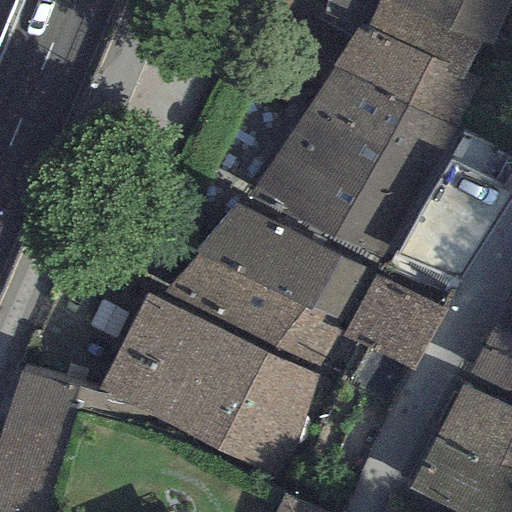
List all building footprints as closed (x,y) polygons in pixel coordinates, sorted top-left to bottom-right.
[(324,0),(318,24),(347,39),(353,29),(464,76),(482,41),(490,46),(511,0),(324,0)] [(464,76),(353,29),(347,39),(332,66),(453,128),(476,81),(464,76)] [(332,66),(306,108),(434,175),(459,131),(453,128),(332,66)] [(434,175),(306,108),(285,143),(414,212),(434,175)] [(414,212),(285,143),(247,195),(378,258),(414,212)] [(373,275),(232,203),(195,253),(341,330),(373,275)] [(314,375),(341,330),(195,253),(157,301),(314,375)] [(444,310),(374,276),(359,303),(429,338),(444,310)] [(511,286),(491,330),(511,339),(511,286)] [(157,301),(145,294),(121,342),(302,425),(314,375),(157,301)] [(412,372),(429,338),(359,303),(342,336),(412,372)] [(511,403),(511,339),(491,330),(466,381),(511,403)] [(284,483),(302,425),(121,342),(93,390),(284,483)] [(43,511),(75,388),(17,373),(0,428),(0,511),(43,511)] [(436,438),(511,473),(511,411),(461,387),(436,438)] [(511,511),(511,473),(436,438),(409,490),(454,511),(511,511)] [(325,511),(281,493),(273,511),(325,511)]
